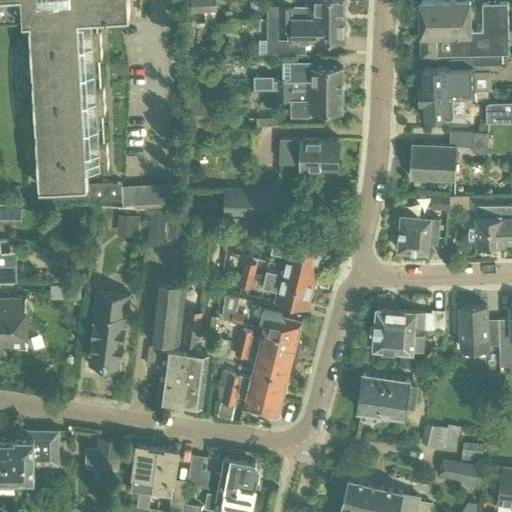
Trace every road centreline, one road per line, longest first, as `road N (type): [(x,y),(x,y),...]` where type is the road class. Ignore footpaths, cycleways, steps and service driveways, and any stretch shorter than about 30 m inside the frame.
road 1 (residential): [(0,403),(306,444),(351,276)]
road 2 (residential): [(351,276),(371,210),(388,83),(389,0)]
road 3 (residential): [(351,276),(511,274)]
